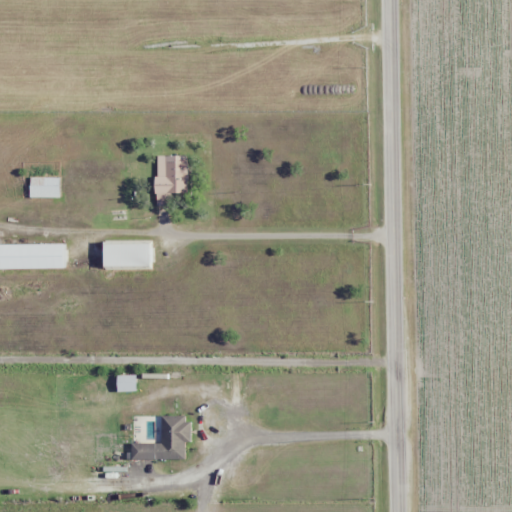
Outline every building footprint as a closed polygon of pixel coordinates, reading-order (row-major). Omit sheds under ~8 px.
[(186,193),(186,155),(155,155),(155,193),(186,193)] [(28,197),(59,198),(59,177),(29,177),(28,197)] [(150,242),(102,242),(102,267),(150,267),(150,242)] [(63,244),(0,243),(0,268),(63,268),(63,244)] [(134,376),(117,376),(117,390),(134,390),(134,376)] [(130,460),(185,460),(185,443),(189,443),(189,416),(161,416),(161,443),(130,443),(130,460)]
